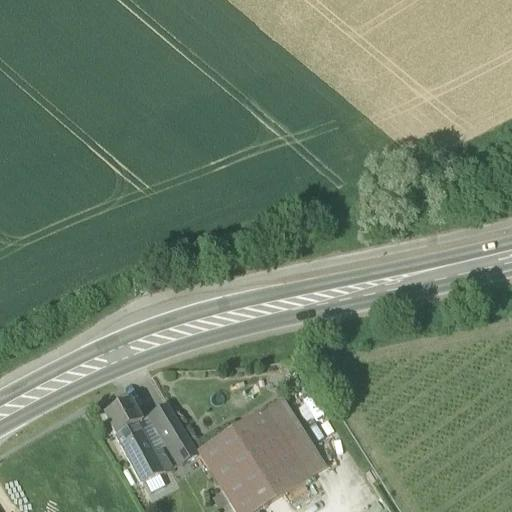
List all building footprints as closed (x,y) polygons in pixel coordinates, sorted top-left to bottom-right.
[(130,406),(105,420),(117,441),(136,431),(141,428),(130,406)] [(281,407),(266,416),(309,485),(324,475),(281,407)] [(182,469),(198,459),(168,411),(152,422),(182,469)] [(266,416),(198,459),(231,511),(265,511),(309,485),(266,416)] [(136,431),(117,441),(132,470),(151,460),(136,431)] [(151,460),(132,470),(142,489),(161,478),(151,460)]
